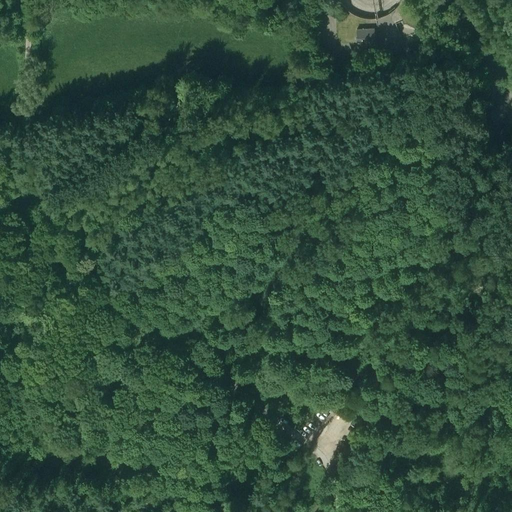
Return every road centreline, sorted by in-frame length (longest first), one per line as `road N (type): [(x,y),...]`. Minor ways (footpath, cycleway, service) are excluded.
road 1 (track): [(54,237),(131,313),(216,373)]
road 2 (track): [(30,0),(24,122),(36,185)]
